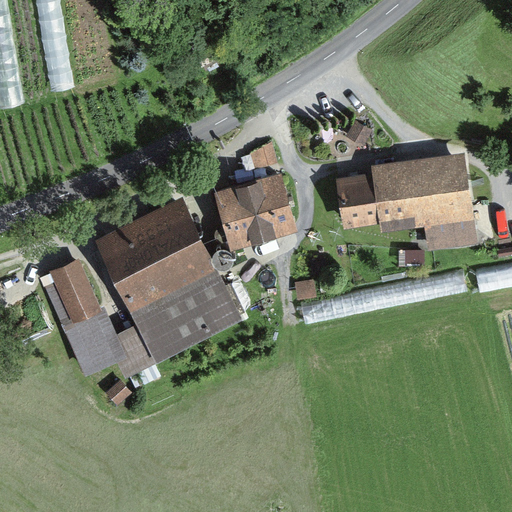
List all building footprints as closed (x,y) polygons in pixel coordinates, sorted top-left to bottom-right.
[(10,0),(0,0),(0,98),(1,105),(23,103),(10,0)] [(347,135),(364,145),(373,130),(356,120),(347,135)] [(250,153),(254,168),(278,161),(273,141),(250,153)] [(426,249),(476,243),(464,153),(371,165),(372,175),(337,180),(342,225),(378,221),(379,233),(423,227),(426,249)] [(231,245),(298,225),(281,170),(214,190),(231,245)] [(164,359),(251,315),(191,198),(104,242),(164,359)] [(89,258),(61,272),(82,316),(72,322),(96,372),(135,352),(89,258)] [(511,264),(477,271),(481,292),(511,286),(511,264)] [(464,269),(302,302),(306,325),(469,292),(464,269)] [(299,282),(301,297),(316,294),(314,280),(299,282)] [(511,316),(508,296),(309,335),(314,361),(511,321),(511,316)] [(125,359),(132,374),(163,359),(145,322),(126,332),(137,353),(125,359)] [(113,417),(129,404),(119,392),(103,405),(113,417)]
